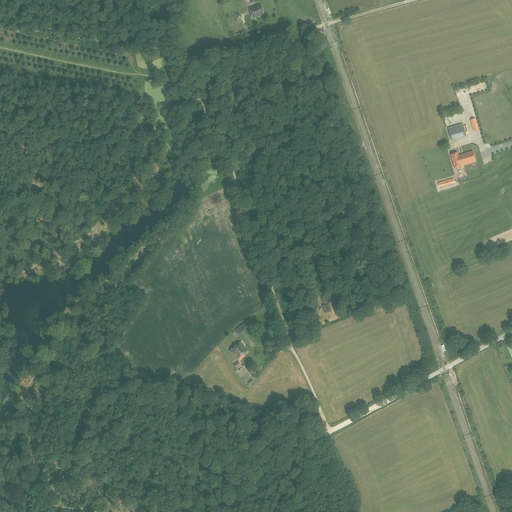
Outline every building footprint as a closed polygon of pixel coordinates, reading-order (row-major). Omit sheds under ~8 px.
[(264,15),(260,4),(249,9),(252,19),(264,15)] [(467,107),(468,114),(484,112),(483,104),(467,107)] [(486,131),(490,147),(501,144),(496,123),(492,124),(493,129),(486,131)] [(464,131),(466,136),(463,125),(448,129),(450,136),(451,140),(456,139),(454,133),(464,131)] [(476,162),(473,151),(458,156),(457,153),(451,155),(455,169),(461,167),(461,166),(476,162)] [(438,183),(439,188),(456,183),(454,178),(438,183)] [(325,314),(331,311),(327,300),(327,301),(326,298),(322,299),(323,302),(324,305),(322,306),(325,314)] [(242,323),(235,329),(235,330),(236,331),(233,333),(236,337),(239,334),(240,335),(247,329),(242,323)] [(237,360),(248,351),(241,342),(230,351),(237,360)]
